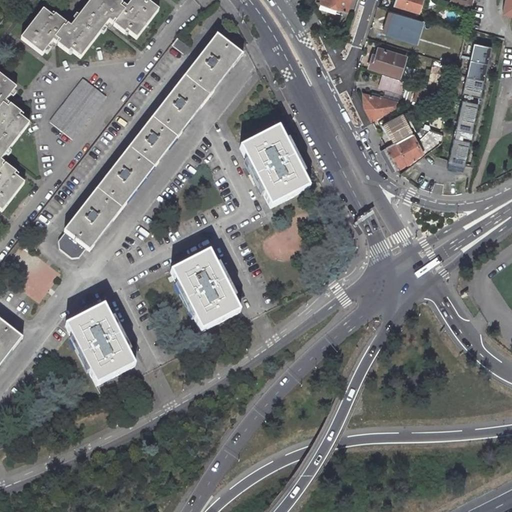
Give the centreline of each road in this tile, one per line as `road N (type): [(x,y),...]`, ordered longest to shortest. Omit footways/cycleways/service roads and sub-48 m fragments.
road 1 (tertiary): [(387,267),(174,412),(0,493)]
road 2 (trunk): [(511,428),(333,442),(260,473),(211,511)]
road 3 (primary): [(395,284),(283,385),(190,511)]
road 4 (trunk): [(395,311),(279,511)]
road 5 (secondary): [(305,98),(387,267)]
road 6 (secondary): [(500,199),(424,203),(359,159)]
road 7 (trunk): [(511,375),(479,353),(431,282)]
